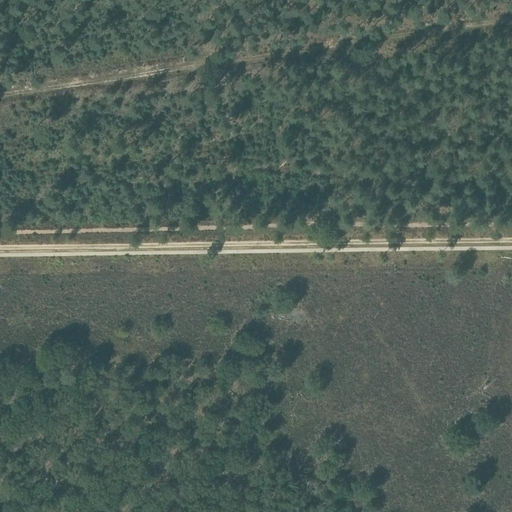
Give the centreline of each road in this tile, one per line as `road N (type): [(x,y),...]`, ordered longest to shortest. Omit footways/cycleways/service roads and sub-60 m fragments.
road 1 (track): [(511,19),(0,95)]
road 2 (track): [(511,240),(0,247)]
